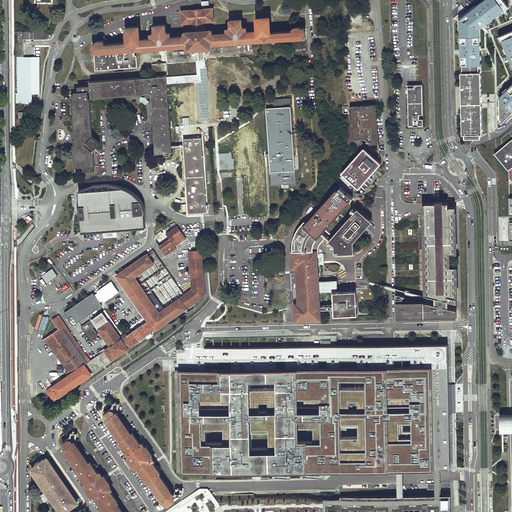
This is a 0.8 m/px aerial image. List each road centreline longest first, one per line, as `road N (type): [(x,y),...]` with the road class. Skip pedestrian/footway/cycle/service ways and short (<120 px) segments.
road 1 (secondary): [(3,0),(3,457)]
road 2 (unclassified): [(472,339),(470,210),(460,180)]
road 3 (unclassified): [(457,154),(447,119),(445,0)]
road 4 (unclassified): [(472,339),(465,357),(469,474)]
road 5 (unclassified): [(469,474),(472,339)]
